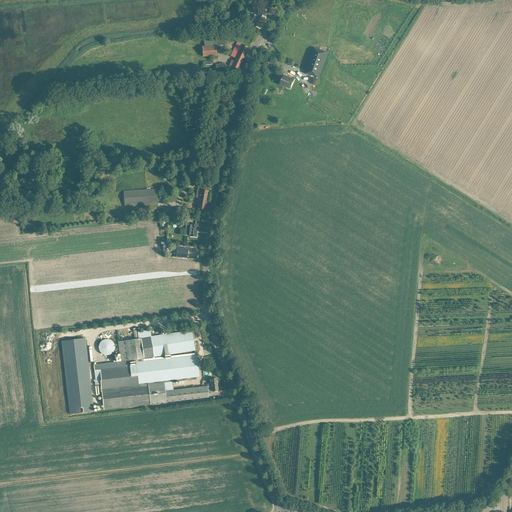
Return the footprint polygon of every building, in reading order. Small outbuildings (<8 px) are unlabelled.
[(268,14),(263,12),(261,10),(253,25),(260,29),(268,14)] [(216,50),(226,49),(225,40),(204,41),(204,46),(202,46),(202,56),(217,56),(216,50)] [(248,47),(244,45),(237,42),(231,56),(235,58),(234,61),(232,60),(229,65),(238,69),(242,61),(248,47)] [(313,48),(304,73),(319,78),(328,53),(313,48)] [(283,75),(279,84),(284,86),(290,89),(294,80),(288,77),(283,75)] [(198,157),(162,160),(163,167),(198,163),(198,157)] [(123,191),(124,206),(158,203),(157,189),(123,191)] [(208,191),(203,190),(197,189),(196,198),(199,198),(197,208),(205,210),(208,191)] [(183,208),(163,209),(163,210),(157,211),(157,215),(163,214),(163,215),(167,214),(167,218),(180,217),(180,213),(184,213),(183,208)] [(197,225),(192,224),(190,224),(189,236),(195,237),(196,231),(197,231),(197,225)] [(177,248),(176,257),(185,258),(187,258),(188,249),(186,249),(181,248),(177,248)] [(104,409),(209,397),(208,391),(218,390),(217,382),(216,382),(216,378),(210,379),(210,383),(211,383),(212,387),(208,387),(207,386),(174,389),(173,382),(196,379),(196,377),(198,376),(196,355),(143,360),(143,358),(195,350),(191,330),(117,342),(120,361),(93,365),(94,371),(100,370),(101,381),(94,382),(96,396),(102,395),(104,409)] [(70,414),(93,411),(85,339),(61,342),(70,414)] [(99,344),(99,346),(99,347),(99,349),(99,351),(101,353),(102,354),(105,355),(107,355),(109,355),(111,354),(112,353),(113,351),(114,349),(115,347),(114,344),(113,342),(111,340),(108,339),(105,339),(103,340),(101,341),(100,342),(99,344)]
